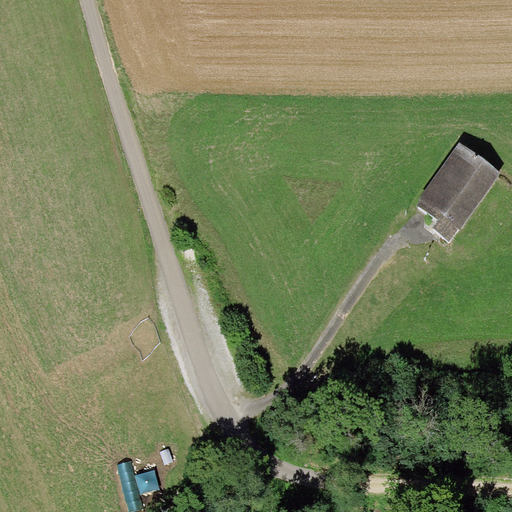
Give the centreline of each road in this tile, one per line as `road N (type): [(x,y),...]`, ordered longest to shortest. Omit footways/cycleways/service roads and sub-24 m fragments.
road 1 (track): [(511,492),(465,485),(299,492),(258,471),(222,416),(272,406),(389,239)]
road 2 (residential): [(90,0),(164,259),(222,416)]
